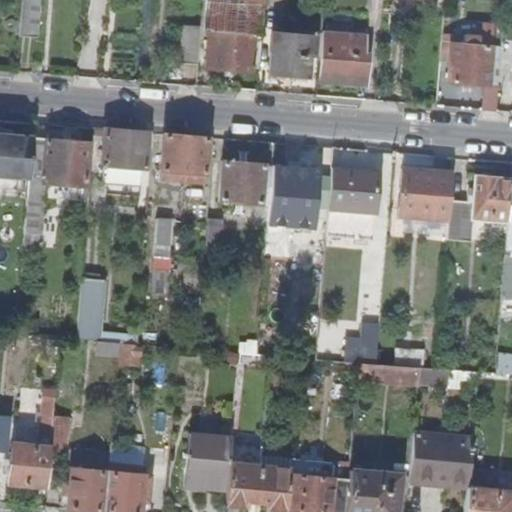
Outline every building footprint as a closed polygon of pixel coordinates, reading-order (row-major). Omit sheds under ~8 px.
[(37,0),(20,0),(18,37),(35,38),(37,0)] [(241,74),(240,91),(253,92),(260,14),(245,12),(242,36),(199,32),(196,66),(204,67),(204,71),(241,74)] [(177,64),(196,66),(199,32),(199,29),(181,27),(177,64)] [(311,38),(268,34),(266,73),(304,76),(305,56),(310,57),(311,38)] [(440,34),(438,61),(447,63),(449,44),(449,35),(440,34)] [(318,35),(314,82),(364,86),(367,63),(362,61),(364,40),(318,35)] [(446,82),(497,86),(500,48),(475,46),(476,37),(463,36),(461,45),(449,44),(447,63),(446,82)] [(146,172),(150,134),(105,131),(102,167),(91,166),(88,197),(103,199),(106,168),(146,172)] [(213,154),(214,139),(164,136),(159,182),(206,186),(208,154),(213,154)] [(0,177),(30,180),(33,141),(0,137),(0,177)] [(30,180),(25,236),(41,238),(45,186),(87,190),(91,145),(33,139),(33,141),(30,180)] [(268,206),(271,169),(262,168),(263,165),(221,162),(217,202),(268,206)] [(318,170),(271,166),(271,169),(268,206),(314,210),(318,170)] [(378,172),(331,169),(328,211),(375,214),(378,172)] [(447,222),(451,174),(402,169),(398,217),(447,222)] [(511,188),(511,179),(476,177),(472,221),(508,225),(511,188)] [(172,221),(157,219),(153,253),(168,254),(172,221)] [(203,264),(198,315),(213,316),(217,266),(203,264)] [(166,279),(151,277),(149,291),(165,292),(166,279)] [(76,278),(74,339),(100,339),(102,278),(76,278)] [(357,357),(375,358),(376,323),(358,322),(357,357)] [(118,357),(119,344),(100,342),(99,355),(118,357)] [(137,365),(139,345),(136,345),(121,344),(119,363),(137,365)] [(255,355),(270,356),(271,346),(256,345),(255,355)] [(394,361),(421,362),(422,349),(394,347),(394,361)] [(511,353),(495,352),(492,375),(511,377),(511,353)] [(418,368),(374,364),(359,363),(357,380),(416,385),(418,368)] [(51,419),(48,452),(64,453),(67,421),(51,419)] [(406,430),(404,485),(466,486),(467,432),(406,430)] [(183,485),(225,489),(228,463),(230,437),(188,433),(183,485)] [(7,485),(45,488),(48,459),(9,455),(7,485)] [(264,509),(284,511),(289,459),(259,455),(258,466),(254,503),(265,504),(264,509)] [(85,511),(103,511),(107,473),(108,459),(100,458),(98,472),(70,469),(69,483),(64,483),(63,496),(67,496),(67,510),(85,511)] [(355,458),(349,458),(344,511),(392,511),(396,476),(355,472),(355,458)] [(245,502),(254,503),(258,466),(228,463),(225,489),(223,505),(245,508),(245,502)] [(327,511),(331,476),(293,472),(289,511),(296,511),(327,511)] [(103,511),(140,511),(142,502),(147,503),(150,476),(107,473),(103,511)] [(511,511),(511,491),(468,487),(465,511),(511,511)] [(434,511),(437,491),(411,489),(409,511),(434,511)]
